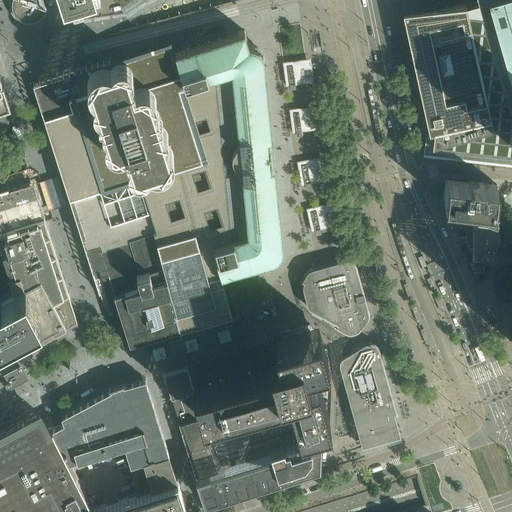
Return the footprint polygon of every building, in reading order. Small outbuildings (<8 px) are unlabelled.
[(72,21),(66,0),(25,0),(30,25),(73,42),(77,41),(72,21)] [(67,0),(72,21),(126,12),(128,14),(129,13),(128,12),(136,6),(137,7),(138,6),(146,1),(146,2),(148,1),(147,0),(67,0)] [(252,28),(243,0),(237,0),(220,5),(227,30),(245,24),(247,29),(252,28)] [(265,37),(255,0),(243,0),(252,28),(247,29),(250,39),(265,37)] [(281,15),(277,0),(255,0),(265,37),(278,35),(277,16),(281,15)] [(296,13),(295,9),(292,0),(277,0),(281,15),(296,13)] [(292,0),(295,9),(305,7),(305,5),(304,4),(303,3),(302,1),(301,0),(300,0),(292,0)] [(371,0),(357,0),(363,13),(373,10),(374,10),(371,0)] [(387,0),(371,0),(374,10),(385,51),(396,48),(387,11),(390,10),(387,0)] [(408,19),(404,0),(387,0),(390,10),(387,11),(396,48),(410,45),(404,20),(408,19)] [(511,0),(478,0),(479,0),(466,3),(429,7),(403,10),(404,17),(409,38),(429,130),(425,131),(422,154),(455,157),(511,163),(511,0)] [(425,15),(422,0),(404,0),(408,19),(425,15)] [(461,5),(459,0),(441,0),(444,9),(461,5)] [(334,37),(334,28),(334,19),(335,16),(340,15),(343,8),(336,4),(334,5),(333,6),(331,7),(330,7),(328,8),(326,9),(325,9),(321,10),(319,24),(320,30),(321,38),(334,37)] [(227,30),(220,5),(196,11),(187,13),(192,30),(183,33),(186,44),(227,30)] [(310,20),(311,8),(309,7),(308,7),(307,6),(305,5),(305,7),(295,9),(296,13),(303,40),(311,39),(310,31),(310,20)] [(449,301),(446,291),(441,292),(387,70),(383,53),(379,37),(378,32),(376,25),(375,18),(373,10),(363,13),(359,13),(353,15),(346,17),(334,19),(334,28),(337,41),(338,46),(341,61),(346,80),(399,302),(393,304),(396,314),(398,321),(403,337),(404,340),(407,352),(410,360),(419,390),(423,404),(428,420),(409,426),(411,433),(333,464),(340,483),(343,490),(412,463),(421,467),(432,463),(438,461),(442,460),(450,457),(461,453),(474,449),(482,446),(501,440),(511,436),(511,399),(501,402),(499,395),(478,402),(474,387),(470,375),(467,363),(462,346),(460,340),(457,329),(456,325),(451,310),(449,301)] [(183,33),(192,30),(187,13),(178,16),(183,33)] [(186,44),(183,33),(178,16),(168,18),(172,32),(177,47),(186,44)] [(172,32),(168,18),(156,21),(161,35),(172,32)] [(161,35),(156,21),(145,24),(149,39),(161,35)] [(149,39),(145,24),(142,25),(77,41),(82,60),(149,39)] [(254,45),(252,45),(249,45),(245,30),(177,52),(175,52),(185,82),(182,83),(204,152),(189,157),(205,218),(212,243),(221,274),(250,267),(272,261),(274,260),(276,259),(278,257),(280,255),(281,253),(282,251),(282,249),(283,247),(283,244),(275,164),(275,163),(274,162),(273,162),(271,162),(271,158),(274,158),(276,156),(275,151),(275,146),(273,145),(270,145),(269,141),(271,141),(272,141),(272,140),(272,139),(265,58),(264,56),(263,54),(262,51),(261,49),(259,48),(257,46),(254,45)] [(185,82),(175,52),(177,52),(174,43),(159,48),(146,52),(145,48),(118,57),(117,54),(82,65),(83,69),(75,71),(70,72),(77,95),(70,98),(73,108),(73,110),(78,126),(84,143),(89,160),(95,177),(102,199),(116,243),(155,232),(181,327),(232,313),(230,306),(221,274),(212,243),(205,218),(189,157),(204,152),(182,83),(185,82)] [(293,65),(293,64),(287,65),(288,66),(287,66),(288,75),(289,75),(289,79),(289,84),(290,84),(291,89),(296,88),(295,84),(309,82),(307,63),(293,65)] [(77,95),(70,72),(35,84),(45,117),(73,108),(70,98),(77,95)] [(0,114),(11,111),(3,87),(2,83),(0,76),(0,114)] [(73,108),(45,117),(51,135),(78,126),(73,110),(73,108)] [(299,112),(299,111),(294,112),(294,113),(293,113),(295,122),(296,126),(295,126),(296,131),(297,136),(303,135),(302,131),(316,129),(313,110),(299,112)] [(78,126),(51,135),(56,152),(84,143),(78,126)] [(84,143),(56,152),(58,156),(59,158),(61,162),(60,164),(62,169),(67,167),(89,160),(84,143)] [(95,177),(89,160),(67,167),(72,184),(95,177)] [(307,164),(307,163),(302,164),(302,165),(301,165),(303,175),(304,174),(304,178),(305,183),(306,188),(312,187),(311,182),(324,180),(321,161),(307,164)] [(102,199),(95,177),(72,184),(79,206),(102,199)] [(79,206),(72,184),(64,187),(59,188),(59,187),(58,186),(58,185),(57,183),(56,182),(56,181),(55,180),(55,179),(54,178),(46,180),(47,181),(47,183),(47,184),(47,185),(48,187),(48,188),(48,189),(48,190),(49,192),(47,192),(43,193),(38,195),(45,217),(50,216),(56,214),(57,216),(58,217),(59,218),(60,220),(62,221),(65,220),(66,218),(66,215),(65,211),(71,209),(74,208),(79,206)] [(495,208),(494,208),(497,185),(483,183),(483,180),(469,179),(468,181),(448,178),(447,185),(445,186),(444,187),(443,188),(442,190),(441,191),(441,193),(440,194),(440,195),(439,197),(439,198),(439,199),(439,201),(439,202),(439,204),(439,205),(440,207),(440,208),(441,210),(442,212),(443,213),(444,214),(445,216),(447,217),(449,218),(450,219),(452,220),(454,220),(456,221),(457,221),(459,221),(462,221),(463,220),(465,220),(467,219),(468,218),(470,218),(471,217),(472,215),(474,214),(475,212),(476,211),(477,209),(478,206),(485,207),(484,209),(484,210),(481,213),(480,215),(479,215),(478,216),(476,217),(476,220),(477,221),(476,256),(475,256),(488,258),(492,259),(493,259),(494,258),(495,258),(496,256),(497,255),(497,254),(496,254),(496,253),(496,252),(497,252),(497,251),(498,251),(499,250),(499,249),(500,249),(500,248),(500,245),(497,245),(497,211),(497,210),(497,209),(496,209),(495,208)] [(45,217),(38,195),(35,180),(0,191),(0,218),(4,230),(45,217)] [(511,186),(509,187),(507,187),(505,189),(504,191),(504,193),(504,195),(504,207),(503,207),(503,209),(504,209),(505,209),(505,208),(511,209),(511,186)] [(141,338),(181,327),(155,232),(116,243),(102,199),(79,206),(90,242),(86,244),(104,301),(108,299),(118,330),(120,329),(123,339),(121,339),(122,343),(141,338)] [(317,210),(316,210),(311,211),(313,221),(314,224),(314,225),(315,230),(316,234),(322,233),(321,228),(334,225),(330,207),(317,210)] [(0,245),(0,246),(0,247),(13,287),(0,293),(0,359),(5,357),(5,356),(12,352),(12,353),(19,349),(26,345),(33,342),(33,341),(40,337),(41,338),(48,334),(76,319),(70,299),(71,298),(56,253),(45,217),(4,230),(7,239),(5,239),(5,240),(6,243),(1,244),(1,245),(0,245)] [(369,311),(357,266),(356,265),(356,264),(355,263),(354,262),(353,261),(352,260),(350,259),(349,259),(347,259),(345,259),(344,259),(312,268),(311,268),(310,269),(309,269),(308,271),(306,272),(301,282),(302,282),(302,281),(304,282),(304,283),(303,283),(303,284),(303,285),(303,286),(303,287),(303,288),(303,289),(308,305),(308,306),(308,307),(309,307),(310,308),(331,320),(338,324),(337,326),(335,324),(334,325),(346,332),(349,333),(351,333),(353,333),(355,332),(357,331),(358,331),(360,329),(367,320),(368,318),(369,316),(369,313),(369,311)] [(270,297),(267,300),(264,304),(255,313),(276,318),(273,306),(270,297)] [(320,420),(321,381),(321,378),(319,379),(318,375),(322,373),(322,372),(322,370),(322,368),(321,366),(321,364),(321,363),(320,361),(320,359),(319,357),(327,355),(318,324),(308,327),(273,336),(275,341),(277,352),(274,353),(272,343),(271,342),(255,347),(236,352),(214,359),(187,366),(187,367),(191,382),(195,394),(200,411),(201,414),(205,430),(207,429),(208,430),(214,429),(214,427),(268,412),(269,416),(270,422),(271,423),(293,417),(293,416),(295,415),(298,426),(300,426),(314,422),(320,420)] [(229,328),(217,332),(220,343),(232,340),(229,328)] [(196,337),(185,341),(188,352),(199,349),(196,337)] [(390,386),(379,348),(378,347),(378,345),(376,344),(375,343),(369,339),(369,340),(371,341),(370,343),(369,343),(368,343),(368,342),(366,342),(366,343),(365,343),(348,353),(344,355),(343,356),(342,357),(342,358),(341,359),(340,360),(340,361),(340,363),(340,364),(340,365),(340,368),(358,432),(361,440),(362,446),(372,444),(382,441),(401,436),(395,413),(396,412),(397,414),(390,386)] [(164,346),(152,349),(156,361),(167,358),(164,346)] [(191,382),(187,367),(164,373),(168,383),(180,421),(196,416),(201,414),(200,411),(195,394),(191,382)] [(5,377),(8,382),(7,383),(6,384),(6,385),(6,386),(6,387),(7,388),(8,388),(9,388),(10,388),(11,388),(11,387),(12,386),(21,381),(21,380),(22,380),(23,379),(23,378),(23,377),(23,376),(23,375),(23,374),(22,373),(22,372),(21,372),(20,371),(19,371),(18,371),(17,371),(16,372),(5,377)] [(109,389),(73,408),(64,414),(62,415),(63,418),(64,422),(53,428),(54,430),(70,462),(74,460),(124,444),(131,465),(169,453),(163,435),(145,378),(120,386),(113,388),(109,389)] [(0,511),(84,511),(93,508),(70,462),(54,430),(53,428),(44,411),(35,416),(24,422),(0,434),(0,511)] [(199,425),(196,416),(180,421),(178,421),(181,430),(199,425)] [(202,433),(199,425),(181,430),(184,439),(202,433)] [(319,464),(319,454),(321,431),(315,431),(300,430),(299,430),(299,431),(249,447),(242,461),(217,469),(197,475),(205,500),(319,464)] [(205,442),(203,436),(202,433),(184,439),(187,448),(205,442)] [(209,441),(205,442),(187,448),(190,457),(212,450),(209,441)] [(214,459),(212,450),(190,457),(193,466),(214,459)] [(162,511),(172,509),(186,504),(178,481),(169,453),(131,465),(140,493),(118,500),(93,508),(84,511),(162,511)] [(217,469),(214,459),(193,466),(195,475),(197,475),(217,469)]
